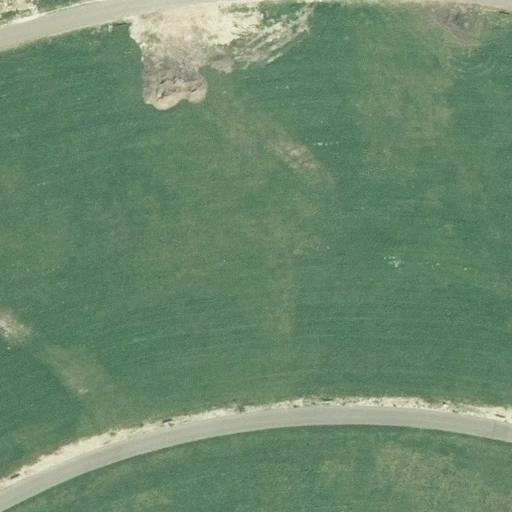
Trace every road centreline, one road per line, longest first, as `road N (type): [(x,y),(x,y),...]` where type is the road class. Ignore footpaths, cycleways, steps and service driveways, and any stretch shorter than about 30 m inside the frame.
road 1 (unclassified): [(511,433),(391,416),(264,420),(124,449),(0,501)]
road 2 (unclassified): [(0,37),(162,0)]
